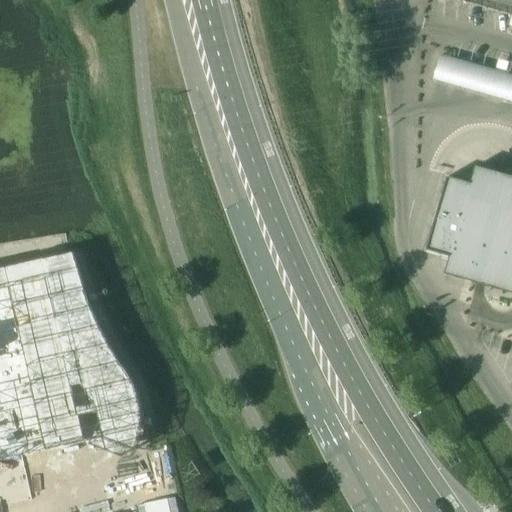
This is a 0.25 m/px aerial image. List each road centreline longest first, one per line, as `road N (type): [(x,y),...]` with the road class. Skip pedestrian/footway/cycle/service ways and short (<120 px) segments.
road 1 (secondary): [(431,511),(282,240),(205,0)]
road 2 (secondary): [(171,0),(266,290),(379,511)]
road 3 (unknown): [(511,417),(425,285),(414,243),(401,0)]
